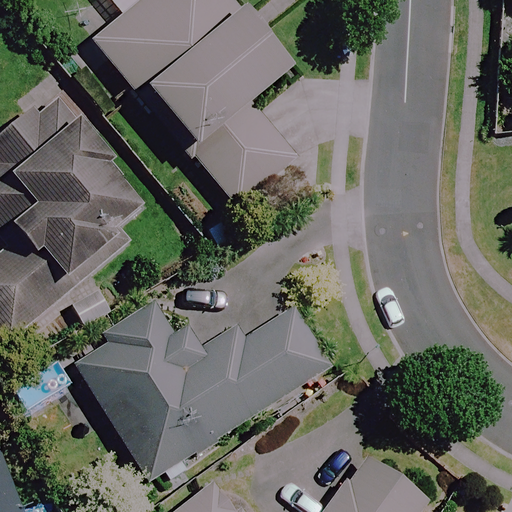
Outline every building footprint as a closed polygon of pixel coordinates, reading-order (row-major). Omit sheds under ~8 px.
[(104,0),(124,25),(95,48),(150,118),(157,113),(239,217),(299,170),(252,110),(291,79),(229,0),(104,0)] [(13,104),(28,123),(0,144),(0,243),(10,256),(0,264),(0,340),(6,348),(122,257),(112,244),(150,214),(92,142),(104,133),(55,71),(13,104)] [(149,490),(164,480),(175,496),(275,432),(264,416),(332,372),(295,315),(245,347),(236,332),(201,355),(184,329),(153,348),(138,325),(71,368),(149,490)] [(432,511),(369,444),(295,511),(248,511),(223,485),(194,511),(432,511)] [(0,511),(17,511),(0,465),(0,511)]
